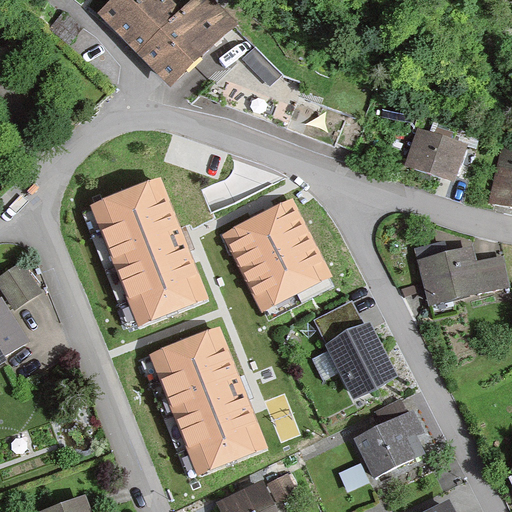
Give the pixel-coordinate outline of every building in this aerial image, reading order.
[(175,19),(157,0),(114,0),(101,13),(141,54),(191,5),(190,4),(175,19)] [(195,0),(195,1),(191,5),(141,54),(169,83),(219,35),(221,37),(233,24),(208,0),(195,0)] [(80,29),(62,15),(49,28),(68,44),(80,29)] [(284,77),(257,48),(243,60),(270,89),(284,77)] [(412,130),(433,138),(438,125),(415,118),(412,130)] [(408,166),(449,180),(459,151),(418,137),(408,166)] [(489,205),(511,210),(511,150),(503,149),(489,205)] [(99,206),(142,321),(203,298),(156,183),(99,206)] [(289,203),(226,235),(264,309),(328,278),(289,203)] [(476,297),(497,292),(491,266),(472,270),(468,254),(451,259),(447,244),(416,252),(429,304),(475,293),(476,297)] [(36,292),(20,268),(0,281),(0,290),(12,308),(36,292)] [(24,345),(0,308),(0,361),(2,360),(1,359),(24,345)] [(325,318),(316,323),(325,340),(334,335),(325,318)] [(158,352),(201,467),(262,444),(216,329),(158,352)] [(390,379),(366,331),(329,350),(354,397),(390,379)] [(373,480),(413,460),(404,443),(420,435),(410,414),(354,441),(373,480)] [(274,499),(290,491),(283,477),(267,485),(274,499)] [(269,511),(258,489),(220,507),(222,511),(269,511)] [(83,511),(80,503),(54,511),(83,511)]
